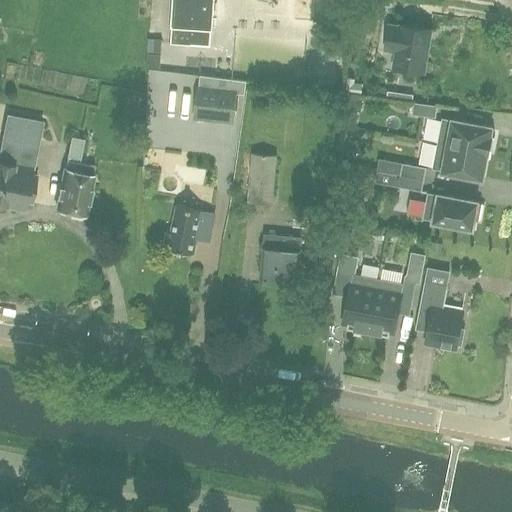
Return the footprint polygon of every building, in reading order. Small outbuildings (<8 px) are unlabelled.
[(212,30),(213,0),(172,0),(171,27),(170,43),(210,46),(211,30),(212,30)] [(423,71),(429,29),(388,23),(384,49),(396,51),(394,67),(423,71)] [(358,33),(359,25),(350,24),(349,32),(358,33)] [(148,39),(147,52),(161,53),(161,40),(148,39)] [(318,79),(343,78),(341,47),(316,49),(318,79)] [(147,54),(146,67),(160,68),(161,55),(147,54)] [(57,97),(80,102),(83,88),(60,83),(57,97)] [(233,123),(237,88),(196,84),(192,119),(233,123)] [(357,112),(362,106),(361,101),(358,98),(351,97),(346,103),(347,110),(351,113),(357,112)] [(412,114),(435,117),(437,106),(414,102),(412,114)] [(32,174),(42,121),(8,114),(0,153),(0,205),(24,210),(25,202),(31,203),(37,175),(32,174)] [(437,143),(490,153),(494,135),(489,134),(490,127),(442,118),(437,143)] [(86,214),(95,174),(78,171),(84,141),(71,137),(56,208),(86,214)] [(490,153),(437,143),(432,168),(480,178),(485,155),(489,156),(490,153)] [(251,152),(246,202),(272,204),(277,154),(251,152)] [(377,170),(423,179),(425,169),(379,160),(377,170)] [(423,179),(377,170),(375,182),(421,191),(423,179)] [(427,192),(423,218),(474,228),(475,221),(478,222),(481,203),(427,192)] [(168,233),(165,249),(192,254),(196,239),(208,241),(214,212),(177,205),(171,233),(168,233)] [(334,249),(349,251),(354,224),(339,221),(334,249)] [(299,283),(302,237),(265,233),(260,279),(299,283)] [(356,256),(340,253),(333,294),(347,296),(342,326),(368,331),(377,279),(353,274),(356,256)] [(450,304),(472,309),(475,297),(486,299),(489,285),(456,278),(450,304)] [(403,283),(377,279),(368,331),(394,336),(399,306),(411,309),(416,283),(403,280),(403,283)] [(424,280),(415,329),(428,331),(427,339),(438,341),(437,345),(456,349),(457,344),(461,345),(464,330),(460,329),(463,310),(443,307),(448,285),(424,280)]
